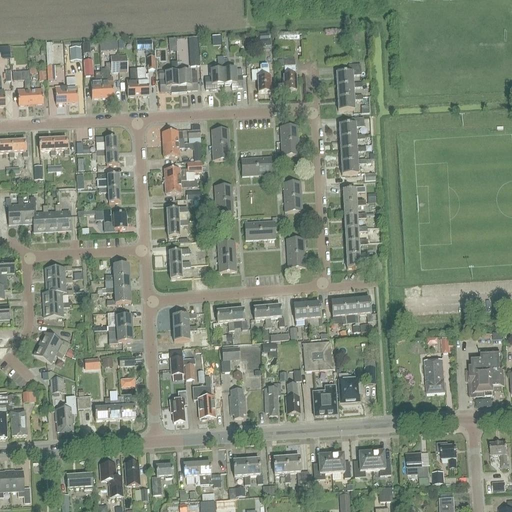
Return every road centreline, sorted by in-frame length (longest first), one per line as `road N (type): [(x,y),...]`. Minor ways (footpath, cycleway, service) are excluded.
road 1 (tertiary): [(152,442),(470,418)]
road 2 (residential): [(148,302),(324,288)]
road 3 (residential): [(139,120),(313,115)]
road 4 (residential): [(324,288),(313,115)]
road 5 (tertiary): [(0,449),(152,442)]
road 6 (residential): [(152,442),(148,302)]
road 7 (residential): [(0,127),(139,120)]
road 8 (residential): [(144,247),(139,120)]
road 9 (residential): [(1,368),(29,329),(24,252)]
road 10 (residential): [(144,247),(24,252)]
